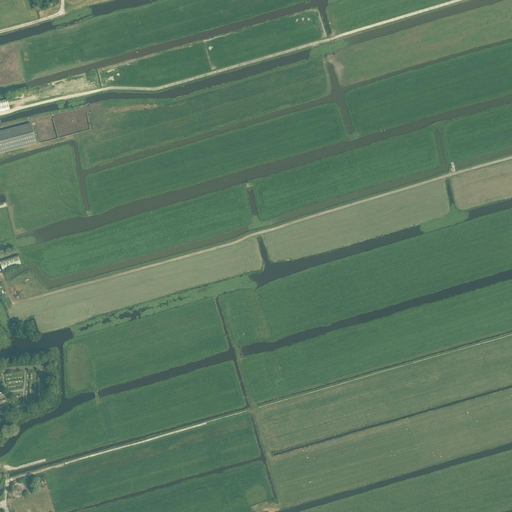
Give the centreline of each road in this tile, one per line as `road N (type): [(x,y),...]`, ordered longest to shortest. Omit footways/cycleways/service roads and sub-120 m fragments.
road 1 (track): [(1,276),(13,302),(511,157)]
road 2 (track): [(8,480),(511,335)]
road 3 (track): [(101,89),(159,88),(457,0)]
